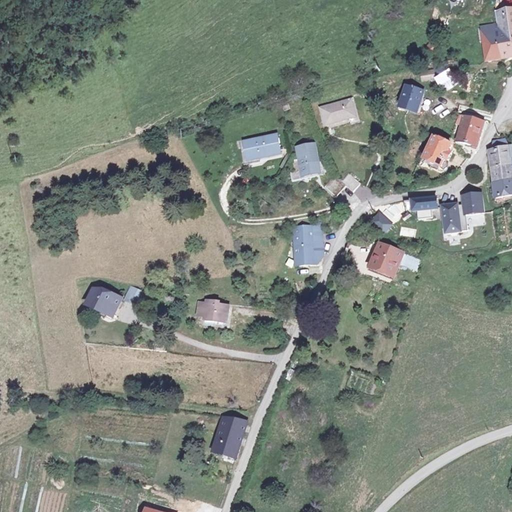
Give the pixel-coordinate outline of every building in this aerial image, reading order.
[(511,6),(496,10),(497,21),(495,21),(494,22),(494,23),(495,25),(481,28),(482,39),(478,39),(479,44),(482,44),(485,63),(511,57),(511,6)] [(436,37),(427,48),(435,55),(443,45),(436,37)] [(436,72),(423,74),(424,80),(437,77),(436,72)] [(450,73),(439,79),(442,84),(452,77),(450,73)] [(424,92),(426,88),(404,80),(396,105),(424,115),(431,94),(424,92)] [(354,100),(323,108),(327,125),(351,119),(350,117),(358,115),(354,100)] [(485,123),(466,116),(459,140),(477,147),(485,123)] [(278,137),(247,143),(251,161),(281,154),(278,137)] [(452,145),(436,138),(423,167),(439,173),(445,159),(450,161),(452,156),(448,153),(452,145)] [(301,158),(293,159),(294,170),(290,171),(292,180),(326,174),(321,162),(318,163),(315,145),(299,148),(301,158)] [(511,147),(491,151),(492,168),(511,164),(511,163),(511,159),(511,158),(511,147)] [(511,164),(492,168),(495,183),(511,179),(511,164)] [(351,175),(343,184),(346,186),(353,192),(360,184),(351,175)] [(343,184),(335,177),(326,186),(337,196),(346,186),(343,184)] [(511,179),(495,183),(497,199),(511,196),(511,179)] [(482,193),(464,195),(465,202),(443,207),(447,235),(466,231),(466,224),(486,221),(482,193)] [(434,197),(413,200),(413,208),(411,209),(411,213),(436,209),(434,197)] [(386,233),(393,224),(379,212),(371,221),(386,233)] [(314,225),(293,227),(299,267),(319,263),(317,243),(324,242),(322,222),(314,223),(314,225)] [(325,255),(324,242),(317,243),(319,263),(325,255)] [(402,251),(382,243),(379,250),(373,266),(393,274),(400,258),(402,251)] [(144,295),(130,289),(125,302),(138,308),(144,295)] [(102,295),(94,292),(88,307),(114,318),(120,303),(112,300),(113,297),(103,293),(102,295)] [(222,301),(209,300),(209,303),(201,302),(200,315),(207,316),(207,320),(225,321),(227,306),(222,305),(222,301)] [(284,323),(267,322),(266,331),(283,332),(284,323)] [(246,424),(223,419),(214,455),(238,460),(246,424)]
